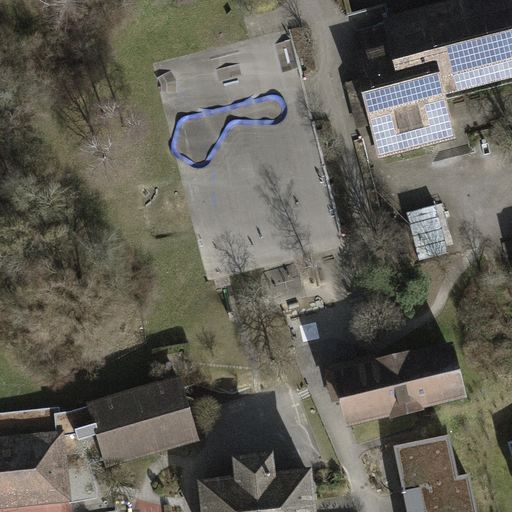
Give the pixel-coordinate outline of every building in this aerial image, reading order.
[(387,5),(347,15),(382,153),(450,136),(441,100),(511,82),(511,0),(483,0),(391,23),(387,5)] [(380,365),(339,375),(350,422),(392,412),(393,417),(421,410),(420,405),(461,395),(450,349),(409,358),(408,354),(379,361),(380,365)] [(179,382),(91,408),(105,456),(107,462),(195,437),(179,382)] [(72,414),(59,416),(59,409),(0,415),(0,440),(61,434),(64,466),(88,462),(105,456),(91,408),(72,414)] [(0,440),(0,505),(68,499),(64,466),(61,434),(0,440)] [(448,437),(396,448),(408,511),(475,511),(468,477),(457,479),(448,437)] [(239,480),(202,484),(205,511),(312,511),(308,473),(272,476),(270,456),(237,460),(239,480)]
